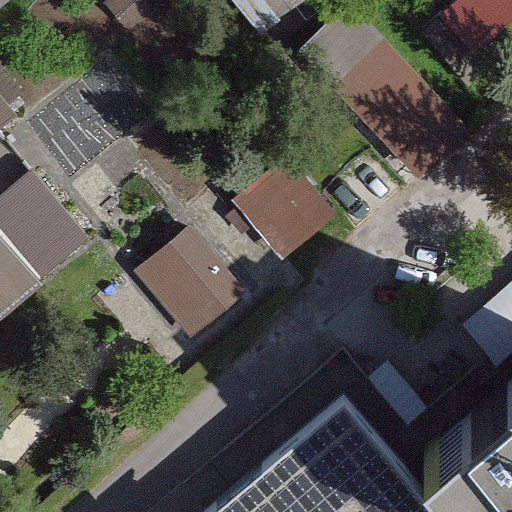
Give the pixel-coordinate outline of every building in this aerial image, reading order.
[(511,25),(511,0),(466,0),(442,22),(476,59),(511,25)] [(281,149),(231,186),(275,246),(325,209),(281,149)] [(237,285),(179,219),(128,264),(187,330),(237,285)] [(0,285),(22,267),(0,241),(0,285)] [(507,511),(511,509),(511,306),(510,304),(363,428),(329,389),(188,510),(190,511),(507,511)]
